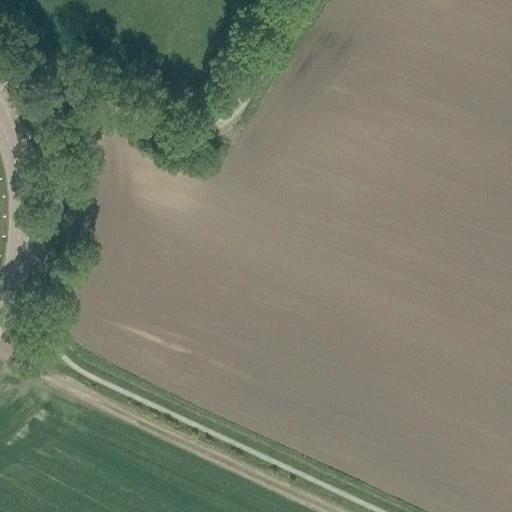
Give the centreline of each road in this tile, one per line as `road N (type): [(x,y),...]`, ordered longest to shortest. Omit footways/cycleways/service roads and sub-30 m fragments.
road 1 (track): [(0,345),(43,373),(339,511)]
road 2 (track): [(0,76),(187,124),(212,122),(239,103),(308,0)]
road 3 (tertiary): [(0,309),(19,215),(13,155),(0,123)]
